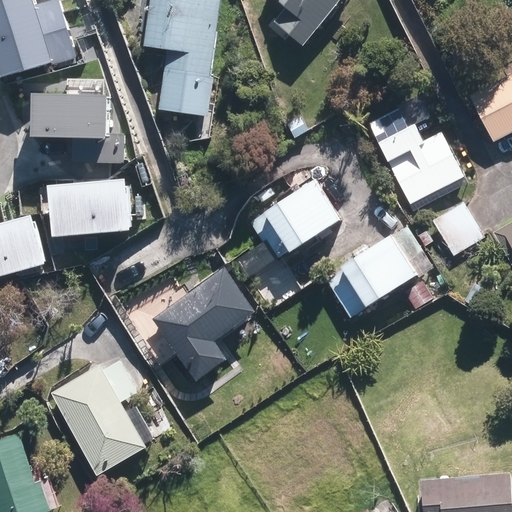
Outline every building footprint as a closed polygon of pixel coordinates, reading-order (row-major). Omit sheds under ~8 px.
[(78,0),(6,0),(26,43),(86,17),(78,0)] [(232,0),(161,0),(154,45),(178,49),(169,107),(214,114),(232,0)] [(292,0),(295,3),(282,20),(318,47),(354,0),(292,0)] [(50,62),(49,116),(119,119),(120,65),(50,62)] [(511,77),(474,97),(496,141),(511,133),(511,77)] [(0,120),(12,106),(0,95),(0,120)] [(404,103),(371,120),(412,204),(466,177),(445,136),(425,145),(404,103)] [(144,162),(66,163),(67,214),(145,212),(144,162)] [(317,181),(253,222),(278,260),(293,251),(294,252),(343,221),(317,181)] [(41,193),(0,205),(0,257),(56,241),(41,193)] [(466,205),(437,222),(456,254),(485,238),(466,205)] [(511,225),(497,234),(511,260),(511,225)] [(160,228),(120,248),(138,285),(178,265),(160,228)] [(393,238),(328,280),(353,319),(418,276),(393,238)] [(227,270),(158,320),(202,380),(230,359),(217,342),(258,312),(227,270)] [(101,368),(55,395),(102,474),(148,446),(101,368)] [(23,436),(0,443),(0,511),(42,511),(53,509),(44,481),(39,483),(23,436)] [(511,511),(511,474),(430,482),(432,511),(511,511)]
